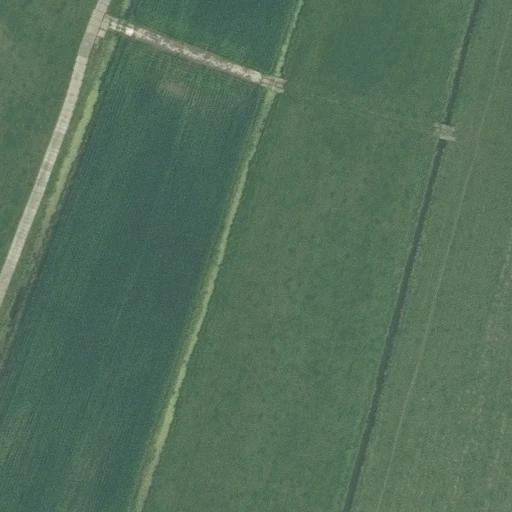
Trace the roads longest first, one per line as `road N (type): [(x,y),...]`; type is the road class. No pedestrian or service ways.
road 1 (track): [(95,22),(284,88),(511,149)]
road 2 (track): [(0,282),(104,0)]
